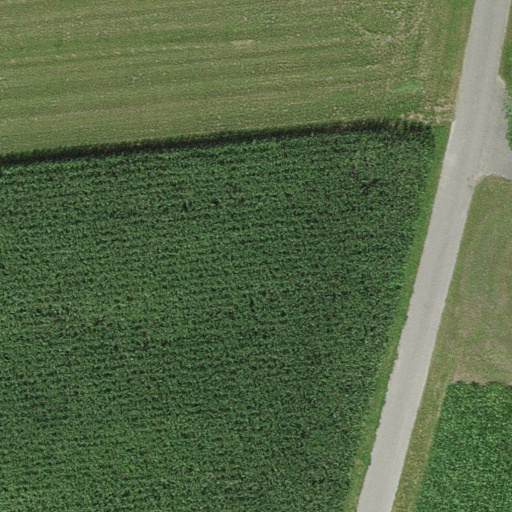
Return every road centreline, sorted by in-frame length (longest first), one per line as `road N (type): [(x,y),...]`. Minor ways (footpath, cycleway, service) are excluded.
road 1 (track): [(380,511),(474,127)]
road 2 (track): [(474,127),(495,0)]
